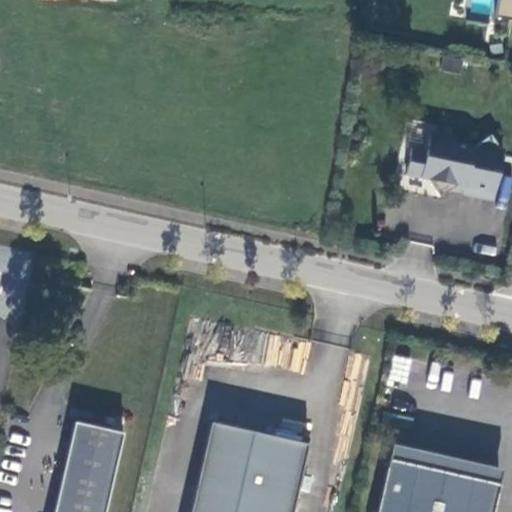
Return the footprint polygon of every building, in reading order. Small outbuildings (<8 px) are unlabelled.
[(511,0),(499,0),(497,16),(511,17),(511,0)] [(462,194),(492,200),(502,153),(490,135),(472,147),(452,143),(454,137),(429,131),(425,151),(411,148),(405,174),(427,179),(439,197),(456,185),(464,187),(462,194)] [(54,511),(105,511),(123,430),(74,419),(54,511)] [(276,511),(286,467),(301,470),(304,454),(289,451),(292,437),(209,419),(189,511),(276,511)] [(304,454),(307,439),(292,437),(289,451),(304,454)] [(489,511),(497,479),(386,454),(373,511),(489,511)] [(291,511),(301,470),(286,467),(276,511),(291,511)]
